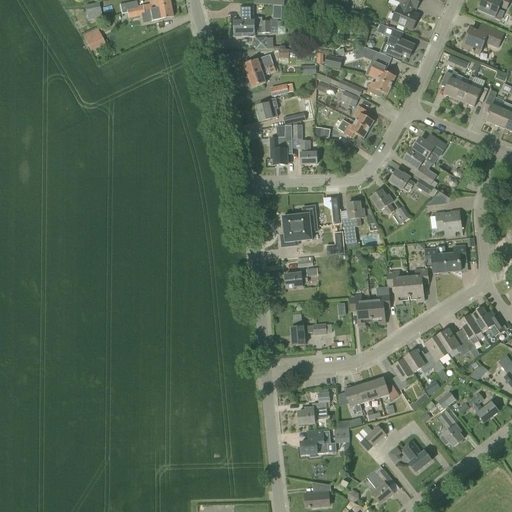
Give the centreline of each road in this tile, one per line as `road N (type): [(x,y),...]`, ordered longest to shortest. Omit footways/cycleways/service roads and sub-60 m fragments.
road 1 (residential): [(267,374),(350,367),(487,285),(481,200),(504,153)]
road 2 (residential): [(247,186),(363,178),(406,113)]
road 3 (residential): [(247,186),(195,0)]
road 4 (residential): [(267,374),(247,186)]
road 5 (residential): [(282,511),(267,374)]
road 6 (tertiary): [(413,511),(511,435)]
road 7 (residential): [(406,113),(456,0)]
